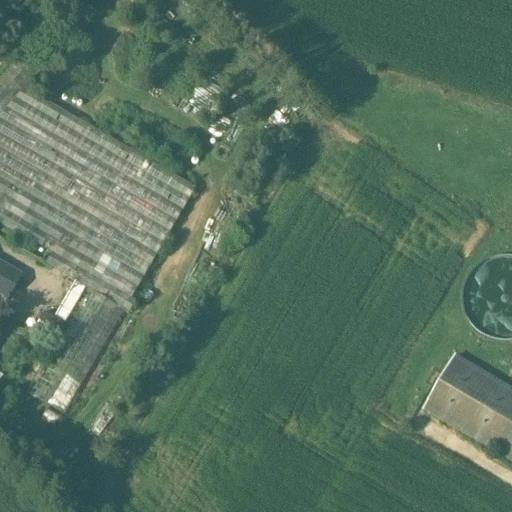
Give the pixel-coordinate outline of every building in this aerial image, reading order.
[(24,89),(43,70),(25,53),(0,80),(0,223),(11,231),(14,232),(48,253),(42,263),(86,289),(65,326),(44,314),(33,335),(53,346),(25,394),(63,415),(123,311),(129,314),(136,304),(131,300),(196,189),(147,161),(24,89)] [(23,275),(0,262),(0,297),(7,302),(23,275)] [(478,290),(477,327),(511,327),(511,264),(480,264),(479,290),(478,290)] [(511,388),(455,356),(422,411),(511,464),(511,388)] [(61,417),(48,409),(41,419),(54,427),(61,417)]
